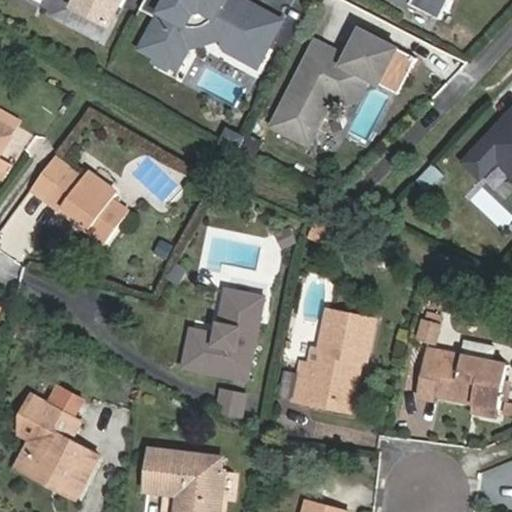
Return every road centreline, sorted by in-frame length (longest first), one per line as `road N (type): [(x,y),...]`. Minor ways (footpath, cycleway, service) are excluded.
road 1 (track): [(511,319),(0,32)]
road 2 (track): [(511,29),(341,226)]
road 3 (track): [(0,215),(97,87)]
